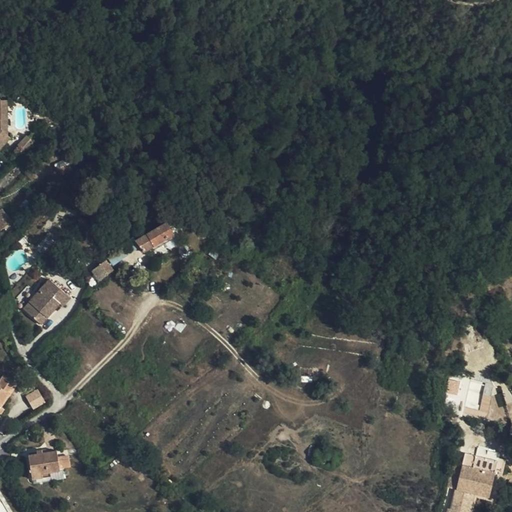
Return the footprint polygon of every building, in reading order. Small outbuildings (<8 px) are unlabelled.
[(8,100),(0,99),(0,149),(6,143),(3,140),(8,135),(8,100)] [(20,141),(25,149),(34,142),(32,139),(34,138),(33,134),(32,133),(20,141)] [(0,230),(12,221),(2,208),(0,209),(0,230)] [(138,239),(137,240),(146,253),(152,250),(151,248),(174,234),(168,222),(138,239)] [(176,236),(174,234),(151,248),(152,250),(176,236)] [(24,237),(18,241),(21,246),(27,242),(24,237)] [(100,280),(114,269),(107,259),(92,270),(100,280)] [(50,278),(29,301),(34,306),(28,312),(41,324),(60,304),(62,306),(71,297),(50,278)] [(23,308),(28,312),(34,306),(29,301),(23,308)] [(45,345),(34,356),(41,364),(52,353),(45,345)] [(0,408),(1,407),(17,384),(8,378),(2,374),(0,377),(0,408)] [(10,376),(8,378),(17,384),(18,382),(10,376)] [(452,394),(455,381),(448,379),(446,392),(452,394)] [(460,379),(459,396),(466,396),(466,403),(478,404),(480,380),(460,379)] [(484,382),(480,411),(488,412),(492,384),(484,382)] [(33,409),(45,402),(38,388),(25,395),(33,409)] [(319,449),(314,459),(330,466),(334,456),(319,449)] [(42,453),(37,454),(29,455),(32,475),(51,472),(60,471),(57,451),(42,453)] [(475,494),(489,497),(498,461),(465,453),(462,465),(457,489),(451,511),(466,511),(472,493),(475,494)] [(489,497),(488,500),(494,498),(502,462),(498,461),(489,497)] [(448,487),(457,489),(462,465),(454,462),(448,487)] [(470,511),(474,498),(475,494),(472,493),(466,511),(470,511)] [(0,511),(9,511),(0,495),(0,511)]
